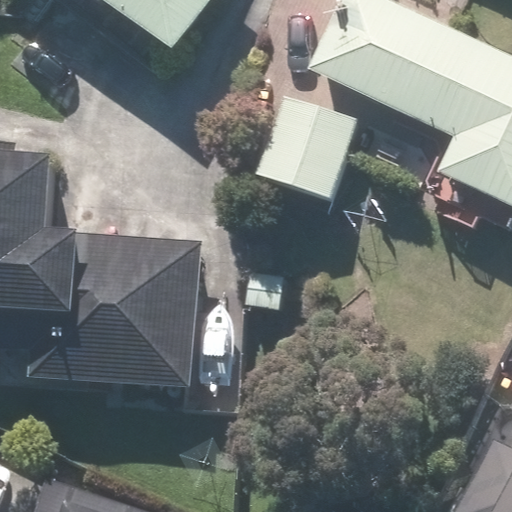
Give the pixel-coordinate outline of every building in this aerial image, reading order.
[(111,0),(188,55),(226,0),(111,0)] [(511,58),(389,0),(378,0),(337,82),(469,145),(451,181),(511,209),(511,58)] [(365,122),(290,102),(268,183),(343,203),(365,122)] [(0,164),(0,351),(4,352),(3,390),(72,393),(72,387),(205,393),(211,245),(67,239),(70,167),(0,164)] [(246,274),(244,313),(292,315),(293,276),(246,274)] [(511,511),(511,437),(501,432),(465,511),(511,511)] [(134,511),(49,483),(38,511),(134,511)]
